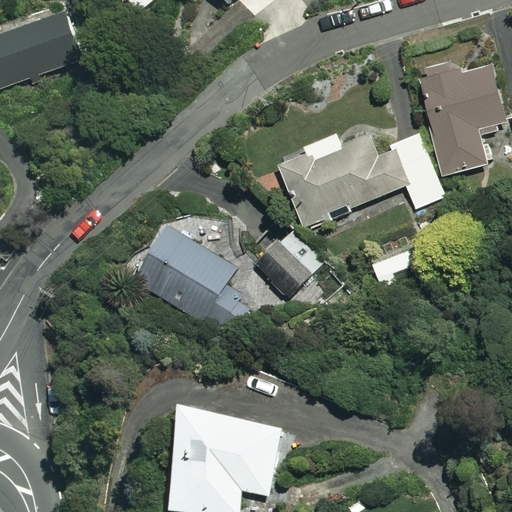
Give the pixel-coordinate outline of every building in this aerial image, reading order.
[(165,0),(164,0),(134,0),(146,15),(165,0)] [(253,0),(231,0),(241,11),(253,0)] [(0,89),(93,58),(79,18),(0,45),(0,89)] [(511,123),(511,105),(505,66),(433,79),(450,176),(493,168),(486,128),(511,123)] [(350,150),(344,134),(284,158),(313,230),(412,191),(420,211),(453,198),(430,140),(387,157),(380,138),(350,150)] [(233,339),(267,285),(180,231),(147,285),(233,339)] [(318,278),(290,245),(265,266),(293,300),(318,278)] [(423,282),(414,256),(383,268),(393,294),(423,282)] [(292,430),(199,413),(181,511),(188,511),(247,511),(251,493),(280,498),(292,430)]
